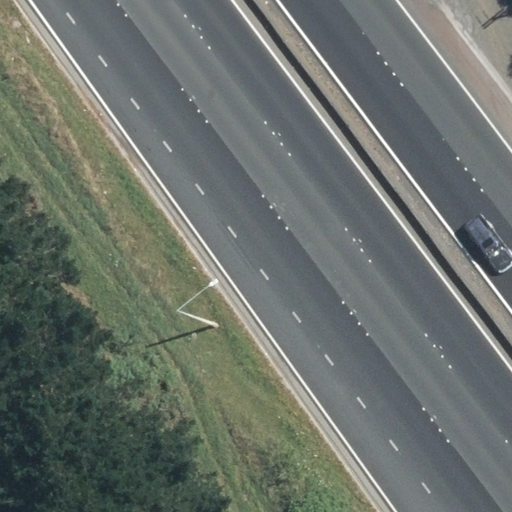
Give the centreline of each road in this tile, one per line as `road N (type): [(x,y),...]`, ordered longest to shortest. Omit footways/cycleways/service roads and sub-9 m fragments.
road 1 (motorway): [(511,459),(166,0)]
road 2 (motorway): [(333,0),(511,242)]
